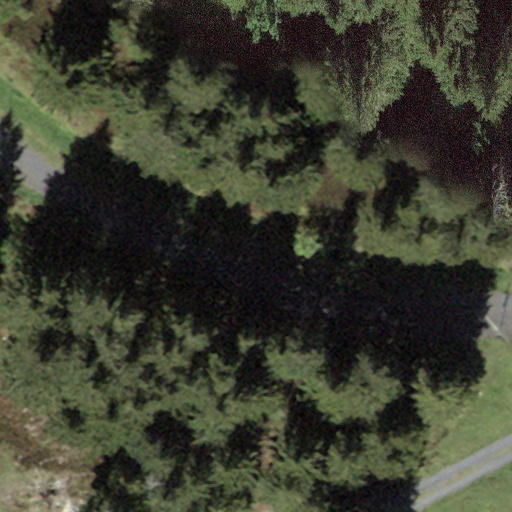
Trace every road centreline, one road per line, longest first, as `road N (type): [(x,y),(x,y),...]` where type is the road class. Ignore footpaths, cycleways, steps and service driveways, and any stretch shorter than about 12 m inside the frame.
road 1 (track): [(511,311),(390,295),(259,264),(141,221),(34,168),(0,139)]
road 2 (track): [(360,511),(511,448)]
